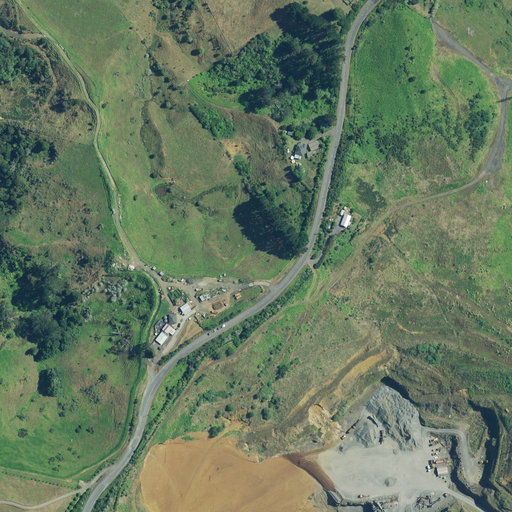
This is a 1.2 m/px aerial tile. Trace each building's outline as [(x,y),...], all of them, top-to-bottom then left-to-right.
[(320,147),(317,140),(308,144),(311,151),(320,147)] [(297,144),(294,154),(295,155),(294,158),(300,159),(301,156),(302,157),(306,145),(303,144),(303,145),(297,144)] [(340,225),(347,227),(347,226),(350,227),(352,222),(349,221),(351,216),(344,214),(340,225)] [(191,311),(187,303),(180,308),(185,315),(191,311)] [(162,345),(169,335),(163,331),(156,340),(162,345)] [(446,465),(436,467),(438,476),(448,474),(446,465)]
